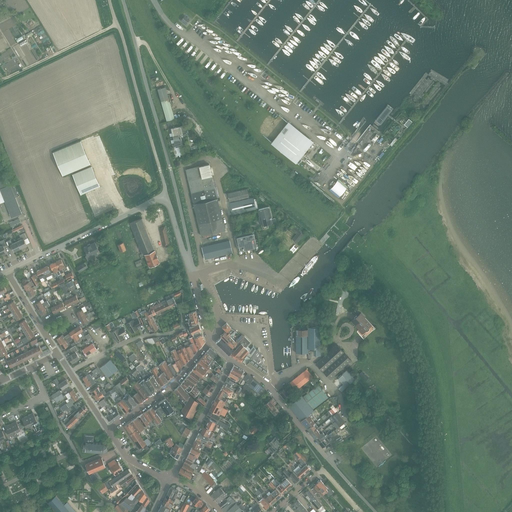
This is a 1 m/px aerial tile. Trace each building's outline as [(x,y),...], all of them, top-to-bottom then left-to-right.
[(186,24),(190,20),(185,16),(181,21),(186,24)] [(165,87),(158,89),(167,121),(174,119),(165,87)] [(395,107),(390,103),(375,122),(380,125),(395,107)] [(169,122),(167,122),(169,130),(168,130),(172,144),(174,143),(175,143),(176,147),(181,146),(179,135),(182,134),(183,134),(182,130),(185,129),(184,125),(173,128),(171,121),(169,122)] [(272,143),(284,152),(300,132),(288,122),(272,143)] [(284,152),(296,162),(312,142),(300,132),(284,152)] [(81,141),(53,152),(62,176),(90,164),(81,141)] [(186,170),(191,193),(214,187),(209,164),(204,165),(203,165),(186,170)] [(81,195),(100,187),(91,166),(72,174),(81,195)] [(0,180),(0,189),(11,218),(22,214),(15,197),(17,197),(19,196),(18,192),(17,192),(14,185),(11,186),(10,185),(7,186),(4,179),(0,180)] [(191,193),(193,203),(194,202),(217,197),(214,187),(191,193)] [(247,189),(227,194),(229,202),(249,197),(247,189)] [(220,211),(217,199),(217,197),(194,202),(194,204),(197,216),(220,211)] [(256,209),(253,197),(229,203),(232,215),(256,209)] [(272,223),(276,222),(275,218),(272,219),(270,211),(268,212),(267,208),(269,207),(258,210),(259,214),(261,214),(263,225),(262,226),(273,223),(272,223)] [(220,211),(197,216),(201,236),(211,233),(212,236),(219,234),(218,232),(225,230),(220,211)] [(154,249),(142,218),(129,223),(142,255),(144,255),(149,267),(160,263),(158,259),(156,254),(155,250),(154,250),(154,249)] [(296,243),(304,235),(292,225),(289,228),(296,234),(292,240),(296,243)] [(164,246),(169,245),(165,226),(160,227),(164,246)] [(244,247),(255,244),(252,232),(234,236),(237,249),(244,247),(245,250),(244,247)] [(24,240),(27,238),(24,233),(20,235),(22,239),(17,241),(20,248),(27,245),(24,240)] [(14,251),(20,248),(17,241),(12,244),(10,240),(6,242),(8,247),(11,246),(14,251)] [(223,241),(223,242),(202,247),(204,259),(232,253),(229,241),(229,240),(223,241)] [(120,252),(126,250),(123,242),(117,245),(120,252)] [(98,250),(94,243),(90,245),(90,244),(87,245),(87,246),(84,248),(87,253),(87,252),(88,255),(86,256),(88,259),(97,255),(97,254),(97,255),(95,252),(98,250)] [(61,273),(63,272),(62,269),(65,267),(61,259),(55,262),(61,273)] [(50,265),(53,273),(56,271),(58,275),(61,274),(61,273),(55,262),(50,265)] [(79,272),(88,267),(85,263),(76,268),(79,272)] [(48,266),(42,269),(47,280),(48,280),(46,277),(52,275),(50,271),(48,266)] [(42,269),(36,271),(39,277),(39,276),(40,279),(43,278),(43,279),(44,278),(45,281),(47,280),(42,269)] [(34,286),(37,284),(38,284),(39,283),(34,275),(29,278),(31,281),(28,283),(26,280),(25,280),(23,281),(23,282),(24,285),(27,291),(33,287),(34,286)] [(34,289),(33,287),(27,291),(30,296),(35,293),(33,290),(34,289)] [(68,293),(73,303),(78,301),(76,295),(73,297),(72,296),(70,292),(68,293)] [(73,303),(68,293),(65,294),(67,296),(66,297),(67,299),(68,300),(64,301),(67,306),(73,303)] [(165,297),(167,300),(170,307),(176,305),(173,297),(170,299),(169,296),(165,297)] [(54,300),(59,310),(65,307),(62,302),(59,304),(59,303),(58,301),(57,301),(56,299),(54,300)] [(59,310),(54,300),(52,301),(53,303),(52,304),(53,305),(54,306),(51,308),(53,313),(59,310)] [(164,310),(170,307),(167,300),(162,302),(162,304),(161,304),(164,310)] [(11,310),(17,306),(13,301),(8,304),(10,307),(4,310),(6,313),(11,310)] [(38,309),(48,303),(47,301),(45,302),(44,302),(42,304),(40,301),(35,304),(38,309)] [(48,303),(38,309),(42,315),(47,312),(45,309),(46,308),(50,306),(48,303)] [(156,305),(155,306),(158,313),(164,310),(161,304),(160,305),(160,303),(156,305)] [(17,306),(11,310),(13,312),(8,316),(9,318),(14,315),(14,314),(20,311),(17,306)] [(151,309),(149,310),(152,316),(158,313),(155,306),(154,306),(150,307),(151,309)] [(80,318),(90,313),(89,310),(87,312),(86,311),(84,312),(82,310),(77,312),(80,318)] [(146,317),(142,319),(143,321),(152,317),(152,316),(149,310),(149,311),(146,312),(145,310),(141,312),(142,315),(145,313),(146,317)] [(14,315),(17,320),(23,316),(20,311),(14,314),(14,315)] [(188,318),(189,321),(198,319),(195,311),(189,313),(190,317),(188,318)] [(90,313),(80,318),(82,323),(88,321),(86,318),(87,317),(89,316),(91,315),(90,313)] [(364,316),(361,313),(352,321),(359,329),(357,331),(363,339),(374,329),(363,317),(364,316)] [(155,323),(152,317),(143,321),(147,320),(150,325),(155,323)] [(21,326),(19,328),(20,330),(23,328),(28,325),(25,320),(19,323),(21,326)] [(133,320),(126,324),(131,333),(138,329),(136,326),(138,326),(141,325),(138,320),(134,322),(133,320)] [(94,329),(102,325),(99,321),(92,325),(94,329)] [(150,325),(153,331),(158,329),(155,323),(150,325)] [(222,327),(226,330),(227,331),(231,327),(227,323),(222,327)] [(192,334),(200,330),(201,330),(198,324),(189,328),(192,334)] [(26,333),(31,330),(28,325),(23,328),(26,333)] [(80,326),(74,329),(81,340),(83,338),(82,336),(80,332),(83,330),(80,326)] [(220,336),(221,336),(231,346),(233,348),(245,337),(244,336),(241,334),(236,340),(236,341),(235,342),(229,335),(235,330),(231,327),(227,331),(226,330),(220,336)] [(308,327),(308,329),(308,348),(321,348),(320,327),(308,327)] [(118,329),(112,332),(117,341),(123,337),(122,335),(123,334),(123,335),(126,333),(123,328),(119,330),(118,329)] [(74,329),(69,332),(72,337),(74,339),(75,340),(80,337),(74,329)] [(298,330),(297,330),(297,335),(296,335),(296,353),(308,353),(308,348),(308,329),(298,329),(298,330)] [(31,330),(26,333),(27,336),(22,339),(24,343),(31,340),(29,338),(34,335),(31,330)] [(205,342),(201,333),(193,336),(199,348),(205,342)] [(57,338),(60,343),(70,337),(69,334),(64,337),(62,334),(57,338)] [(190,344),(194,354),(198,349),(193,336),(189,338),(192,343),(190,344)] [(72,339),(70,337),(60,343),(63,349),(68,346),(66,343),(70,341),(69,340),(72,339)] [(155,342),(153,337),(147,338),(144,340),(148,346),(155,343),(155,342)] [(230,347),(221,337),(216,342),(228,355),(229,354),(234,350),(235,351),(236,350),(234,349),(233,348),(231,346),(230,347)] [(229,354),(236,359),(240,355),(246,349),(246,348),(244,347),(250,342),(245,337),(233,348),(234,349),(236,350),(235,351),(234,350),(229,354)] [(194,354),(190,344),(189,345),(188,342),(184,343),(191,358),(194,354)] [(93,343),(88,347),(91,352),(96,349),(93,343)] [(36,344),(33,346),(34,348),(37,354),(42,351),(39,345),(37,347),(36,344)] [(337,344),(316,363),(330,379),(351,360),(337,344)] [(72,363),(73,362),(80,358),(76,352),(78,350),(75,345),(67,350),(69,353),(70,352),(72,354),(68,357),(72,363)] [(181,345),(180,345),(179,346),(180,346),(187,361),(190,358),(185,347),(182,348),(181,345)] [(187,362),(187,361),(180,346),(178,347),(179,349),(180,348),(180,350),(177,351),(184,365),(187,362)] [(86,356),(91,352),(88,347),(83,350),(86,356)] [(240,355),(236,359),(241,362),(242,360),(246,363),(250,358),(251,357),(254,354),(254,353),(257,350),(253,347),(250,350),(247,347),(246,348),(246,349),(240,355)] [(37,354),(34,348),(29,351),(32,356),(37,354)] [(217,354),(210,348),(207,351),(213,357),(217,354)] [(258,348),(257,349),(257,350),(254,353),(254,354),(251,357),(250,358),(246,363),(263,375),(262,376),(263,376),(267,372),(266,371),(267,369),(258,348)] [(179,369),(183,366),(175,349),(173,350),(170,351),(175,362),(179,369)] [(32,356),(29,351),(24,353),(26,359),(32,356)] [(26,359),(24,353),(18,356),(21,362),(26,359)] [(205,353),(201,359),(207,364),(212,359),(205,353)] [(14,354),(12,356),(13,358),(16,364),(21,362),(18,356),(15,357),(14,354)] [(16,364),(13,358),(7,361),(10,367),(16,364)] [(105,363),(113,373),(118,369),(116,367),(112,362),(110,359),(105,363)] [(179,370),(179,369),(175,362),(173,363),(171,359),(169,360),(168,359),(167,359),(168,360),(167,360),(169,364),(168,365),(173,375),(174,375),(177,372),(179,370)] [(201,359),(197,364),(212,376),(213,374),(208,369),(210,366),(207,364),(201,359)] [(173,375),(168,365),(165,360),(159,365),(168,380),(173,375)] [(100,367),(108,377),(113,373),(105,363),(100,367)] [(197,364),(192,370),(201,377),(203,376),(208,380),(210,378),(212,376),(197,364)] [(136,367),(140,372),(143,377),(146,374),(143,370),(139,365),(136,367)] [(234,365),(230,371),(240,377),(239,377),(246,381),(247,381),(243,386),(248,390),(252,387),(253,388),(258,382),(257,381),(247,373),(246,375),(242,373),(243,370),(234,365)] [(82,378),(85,382),(92,378),(101,372),(97,367),(92,371),(93,373),(90,375),(89,373),(86,375),(82,378)] [(164,383),(160,374),(156,368),(152,370),(156,377),(161,385),(164,383)] [(313,376),(307,368),(289,382),(296,390),(313,376)] [(338,389),(341,391),(355,379),(347,370),(342,374),(343,375),(338,379),(343,384),(338,389)] [(191,371),(188,375),(196,381),(197,381),(199,377),(191,371)] [(230,371),(228,376),(237,381),(237,380),(244,385),(246,381),(239,377),(240,377),(230,371)] [(213,374),(212,376),(210,378),(216,383),(219,378),(220,376),(216,373),(215,375),(213,374)] [(146,380),(153,391),(153,392),(160,386),(153,375),(150,377),(150,376),(149,377),(146,380)] [(185,378),(185,379),(194,386),(196,383),(198,384),(197,385),(204,390),(203,391),(205,393),(209,396),(212,392),(209,390),(205,387),(197,381),(196,381),(188,375),(185,378)] [(123,385),(129,380),(127,378),(126,376),(120,381),(123,385)] [(94,379),(92,378),(85,382),(88,387),(92,384),(97,381),(98,383),(103,380),(105,379),(104,377),(101,378),(100,377),(96,380),(95,379),(94,379)] [(224,382),(232,387),(235,382),(227,378),(224,382)] [(62,389),(70,385),(66,379),(59,384),(56,379),(53,381),(58,389),(61,387),(62,389)] [(139,380),(138,381),(148,395),(153,391),(144,379),(141,382),(139,380)] [(193,386),(185,379),(180,385),(194,397),(196,395),(199,391),(193,386)] [(132,385),(143,399),(148,395),(137,381),(132,385)] [(124,393),(126,396),(128,393),(120,382),(115,386),(122,395),(124,393)] [(258,392),(263,388),(258,382),(253,388),(258,392)] [(221,389),(217,396),(225,401),(226,402),(227,402),(228,399),(225,397),(224,397),(223,396),(223,395),(224,395),(227,397),(228,394),(230,395),(233,390),(225,386),(225,385),(224,385),(223,384),(221,389)] [(289,405),(301,420),(313,410),(312,409),(328,397),(318,384),(307,393),(303,397),(301,395),(296,399),(289,405)] [(186,393),(180,385),(174,391),(185,404),(181,411),(192,421),(198,409),(196,408),(199,403),(190,395),(190,396),(187,393),(186,393)] [(91,391),(94,396),(101,391),(103,390),(102,388),(100,389),(98,387),(95,389),(91,391)] [(291,403),(296,399),(292,395),(292,394),(291,392),(287,387),(282,391),(281,390),(279,392),(284,398),(286,396),(290,401),(291,403)] [(67,396),(68,398),(75,394),(72,389),(63,395),(61,393),(53,398),(54,399),(56,403),(64,398),(67,396)] [(59,390),(54,393),(50,396),(52,400),(54,399),(53,398),(61,393),(59,390)] [(101,391),(94,396),(97,400),(103,396),(105,398),(112,393),(110,391),(110,390),(106,393),(103,390),(101,391)] [(137,403),(143,399),(137,392),(132,396),(137,403)] [(131,408),(137,403),(129,393),(128,393),(126,396),(123,398),(131,408)] [(73,405),(71,403),(78,398),(75,394),(68,398),(70,402),(66,404),(60,408),(62,412),(66,409),(66,410),(68,408),(70,406),(71,406),(73,405)] [(214,401),(213,403),(223,409),(223,407),(222,407),(223,406),(225,401),(217,396),(214,401)] [(117,403),(125,413),(129,409),(122,400),(121,400),(119,397),(115,400),(118,403),(117,403)] [(204,406),(206,402),(202,399),(203,399),(202,398),(201,399),(200,397),(199,398),(198,397),(196,399),(204,406)] [(169,403),(165,398),(159,403),(165,411),(167,415),(176,408),(174,405),(172,407),(169,403)] [(267,402),(265,404),(270,410),(272,413),(276,410),(273,406),(276,403),(272,398),(267,402)] [(158,403),(153,406),(159,415),(164,412),(158,403)] [(223,409),(213,403),(210,410),(219,416),(223,409)] [(73,405),(74,406),(74,407),(77,409),(83,414),(87,410),(84,405),(81,408),(79,405),(78,406),(75,404),(73,405)] [(113,412),(110,407),(107,404),(105,405),(108,408),(116,419),(121,415),(116,409),(113,412)] [(152,407),(143,413),(149,422),(153,418),(156,422),(156,423),(157,423),(157,424),(162,421),(152,407)] [(111,423),(116,419),(108,408),(106,410),(108,412),(107,412),(109,415),(106,417),(111,423)] [(78,419),(83,414),(77,409),(73,414),(78,419)] [(301,420),(306,427),(316,419),(317,421),(317,420),(312,413),(316,411),(315,409),(313,410),(301,420)] [(209,411),(206,416),(217,422),(216,423),(219,425),(220,422),(218,420),(220,417),(209,411)] [(33,413),(27,416),(33,429),(34,428),(35,431),(37,430),(35,428),(34,424),(38,422),(33,413)] [(73,414),(70,417),(68,418),(74,424),(78,419),(73,414)] [(138,417),(142,423),(145,427),(149,424),(142,414),(138,417)] [(32,429),(33,429),(27,416),(22,419),(26,428),(30,426),(32,429)] [(137,417),(131,421),(138,433),(145,428),(143,425),(137,417)] [(69,428),(74,424),(68,418),(66,420),(63,423),(65,425),(69,428)] [(209,419),(206,426),(211,430),(212,429),(215,431),(218,425),(215,423),(215,422),(209,419)] [(306,427),(311,433),(318,427),(314,422),(317,421),(316,419),(306,427)] [(16,421),(10,424),(17,437),(18,436),(17,432),(21,430),(20,429),(23,428),(20,423),(18,424),(16,421)] [(124,426),(139,448),(146,444),(138,433),(130,421),(124,426)] [(15,438),(17,437),(10,424),(5,427),(9,436),(13,434),(15,438)] [(273,425),(268,429),(273,434),(277,430),(273,425)] [(311,433),(315,437),(322,432),(320,429),(322,427),(320,425),(318,427),(311,433)] [(204,426),(200,433),(209,438),(211,439),(214,432),(204,426)] [(186,437),(190,430),(185,427),(181,434),(186,437)] [(315,437),(319,442),(326,437),(326,436),(328,435),(327,433),(325,435),(322,431),(322,432),(315,437)] [(201,443),(202,443),(203,444),(207,446),(210,447),(211,446),(213,442),(208,440),(209,438),(200,433),(198,432),(195,439),(201,443)] [(94,436),(85,436),(85,441),(85,445),(85,448),(85,451),(86,451),(89,451),(89,452),(90,452),(90,451),(93,451),(93,452),(93,451),(96,452),(97,452),(100,452),(99,453),(100,453),(100,452),(103,452),(103,453),(104,452),(107,450),(108,451),(108,450),(107,450),(107,446),(108,445),(107,445),(104,443),(104,442),(103,442),(103,443),(101,443),(101,442),(100,442),(100,443),(97,443),(97,442),(97,443),(95,442),(93,442),(94,436)] [(271,451),(270,453),(271,455),(275,452),(275,451),(277,450),(274,447),(276,445),(277,446),(279,445),(277,443),(280,441),(275,436),(269,442),(271,445),(272,445),(268,448),(271,451)] [(169,447),(174,444),(170,437),(165,440),(169,447)] [(319,442),(323,447),(330,441),(326,437),(319,442)] [(201,443),(195,439),(192,446),(200,449),(203,444),(202,443),(201,443)] [(170,453),(173,455),(177,458),(182,449),(183,445),(179,442),(178,445),(175,443),(174,446),(173,446),(173,447),(171,452),(170,453)] [(201,451),(192,447),(186,458),(195,462),(201,451)] [(298,450),(294,454),(299,460),(301,458),(300,456),(302,454),(298,450)] [(300,464),(298,465),(301,468),(305,473),(311,469),(311,468),(307,463),(306,463),(305,462),(307,460),(302,454),(300,456),(301,458),(299,460),(301,462),(300,463),(300,464)] [(86,464),(89,474),(106,467),(102,458),(86,464)] [(123,470),(118,461),(117,462),(115,459),(108,464),(110,467),(115,475),(123,470)] [(199,471),(201,468),(202,466),(196,463),(186,459),(184,463),(191,467),(199,471)] [(300,478),(305,473),(301,468),(298,465),(295,468),(290,462),(288,464),(290,467),(300,478)] [(183,463),(181,467),(192,473),(194,469),(191,467),(184,463),(183,463)] [(181,468),(179,472),(190,477),(192,473),(181,467),(181,468)] [(289,476),(289,477),(294,483),(299,479),(293,472),(292,473),(293,474),(291,475),(285,468),(282,472),(283,474),(287,478),(289,476)] [(132,473),(129,469),(120,475),(120,474),(110,481),(109,479),(98,486),(103,493),(132,473)] [(135,478),(132,473),(119,482),(122,486),(135,478)] [(287,490),(292,485),(285,477),(282,480),(283,481),(281,483),(287,490)] [(282,493),(287,490),(281,483),(276,478),(274,480),(277,483),(278,482),(279,484),(277,487),(282,493)] [(115,499),(118,503),(129,494),(138,483),(136,479),(126,490),(115,499)] [(317,482),(315,484),(324,494),(328,491),(326,489),(327,488),(320,480),(319,480),(317,481),(317,482)] [(115,507),(118,511),(123,511),(127,507),(130,510),(138,499),(143,493),(144,493),(144,492),(138,483),(129,494),(118,503),(119,503),(115,507)] [(313,484),(310,487),(311,488),(315,493),(318,491),(322,496),(322,495),(326,500),(328,499),(324,494),(315,484),(314,485),(313,484)] [(170,487),(167,494),(175,498),(178,491),(170,487)] [(220,487),(211,495),(218,503),(227,495),(220,487)] [(276,499),(281,495),(276,489),(270,493),(276,499)] [(260,495),(261,494),(257,490),(254,493),(257,496),(260,500),(258,501),(265,509),(269,505),(260,495)] [(320,511),(324,508),(309,490),(304,493),(320,511)] [(138,499),(140,501),(142,502),(147,496),(144,492),(144,493),(143,493),(138,499)] [(271,504),(276,499),(270,493),(268,495),(267,494),(264,496),(271,504)] [(167,494),(164,499),(172,503),(175,498),(167,494)] [(48,502),(56,511),(70,511),(64,505),(56,496),(48,502)] [(134,511),(142,511),(146,507),(145,506),(150,500),(147,496),(142,502),(140,506),(137,511),(135,511),(134,511)] [(194,499),(192,501),(195,504),(195,505),(196,506),(195,507),(198,509),(200,507),(203,503),(201,501),(201,500),(196,496),(196,497),(194,499)] [(219,505),(225,511),(239,511),(242,509),(238,505),(236,503),(229,496),(219,505)] [(164,499),(162,504),(171,509),(172,506),(171,506),(172,504),(173,504),(173,503),(172,503),(164,499)] [(308,511),(297,499),(292,504),(294,507),(292,509),(294,511),(295,511),(296,511),(308,511)] [(185,511),(189,505),(184,502),(180,510),(183,511),(185,511)] [(255,505),(256,507),(254,509),(256,511),(261,511),(263,510),(257,503),(255,505)]
